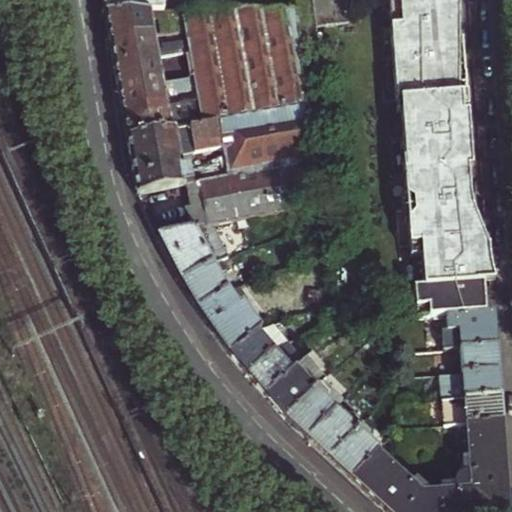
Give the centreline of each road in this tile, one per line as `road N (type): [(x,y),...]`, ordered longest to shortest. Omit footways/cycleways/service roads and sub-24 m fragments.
road 1 (residential): [(331,511),(204,382),(129,264),(97,173),(67,0)]
road 2 (residential): [(495,0),(511,203)]
